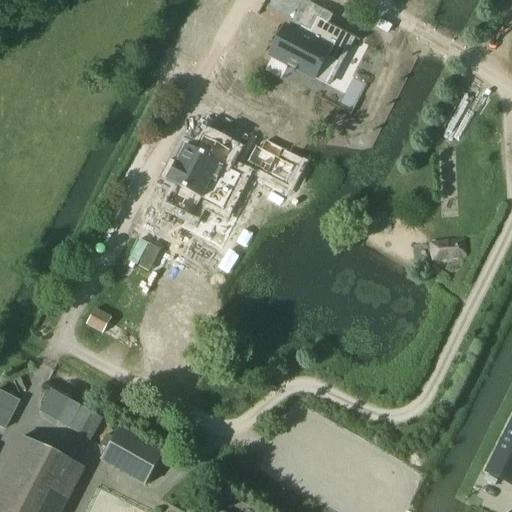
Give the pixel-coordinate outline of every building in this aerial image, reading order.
[(285,28),(270,58),(287,67),(295,71),(313,80),(313,79),(314,79),(314,78),(319,67),(322,69),(323,66),(334,72),(352,39),(355,40),(359,42),(359,41),(328,24),(316,18),(309,31),(298,25),(297,27),(299,28),(296,34),(287,29),(285,28)] [(217,241),(250,177),(226,164),(234,149),(204,133),(196,149),(184,143),(174,162),(171,160),(164,173),(168,175),(166,179),(177,185),(169,202),(191,213),(185,224),(217,241)] [(464,239),(428,243),(430,263),(466,259),(464,239)] [(0,428),(5,431),(20,402),(0,392),(0,428)] [(70,401),(58,423),(66,428),(69,429),(81,408),(78,406),(70,401)] [(81,408),(69,429),(79,435),(91,414),(81,408)] [(91,414),(79,435),(88,440),(90,441),(102,420),(91,414)] [(511,422),(488,471),(511,483),(511,482),(511,422)] [(106,435),(99,447),(106,450),(100,461),(145,486),(163,454),(118,428),(113,439),(106,435)] [(20,437),(0,477),(0,511),(61,511),(83,469),(20,437)]
